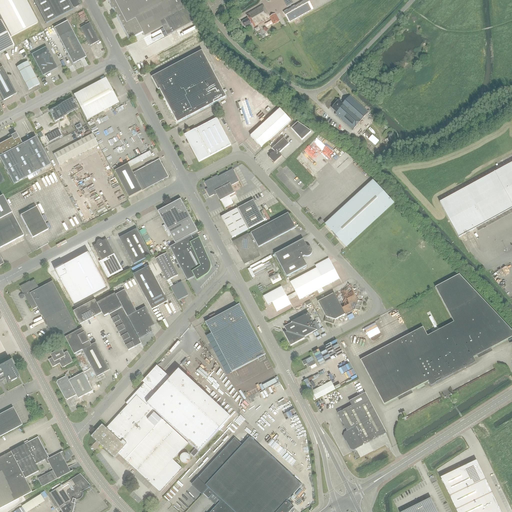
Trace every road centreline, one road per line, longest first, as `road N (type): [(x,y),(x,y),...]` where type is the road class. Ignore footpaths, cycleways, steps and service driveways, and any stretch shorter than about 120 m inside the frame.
road 1 (unclassified): [(281,361),(372,313),(375,298),(246,158),(234,156),(185,183)]
road 2 (unclassified): [(413,0),(316,91),(297,89),(248,57),(209,8)]
road 3 (unclassified): [(72,439),(232,270)]
road 4 (unclassified): [(0,283),(185,183)]
road 5 (tertiary): [(72,439),(0,301)]
road 6 (unclassified): [(185,183),(121,57)]
road 7 (tertiary): [(393,469),(511,393)]
road 8 (unclassified): [(0,122),(121,57)]
road 9 (unknown): [(284,368),(233,380),(189,313)]
